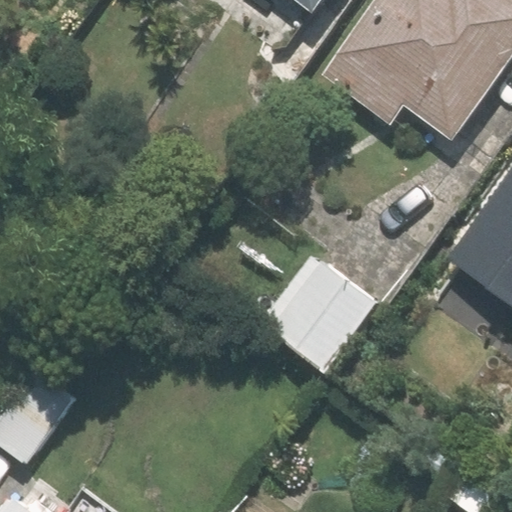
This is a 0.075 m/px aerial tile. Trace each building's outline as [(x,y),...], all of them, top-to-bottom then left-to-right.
[(344,0),(311,0),(334,16),(344,0)] [(511,0),(384,0),(328,71),(403,130),(421,107),(465,143),(511,84),(511,0)] [(511,171),(454,254),(511,295),(511,171)] [(390,302),(321,253),(274,318),(343,367),(390,302)] [(0,438),(39,465),(83,399),(34,367),(0,418),(0,438)] [(53,511),(22,491),(7,511),(89,511),(88,511),(87,511),(53,511)] [(288,511),(275,502),(267,511),(288,511)]
